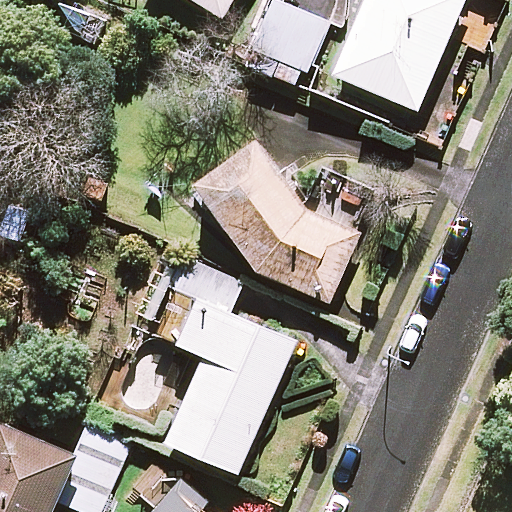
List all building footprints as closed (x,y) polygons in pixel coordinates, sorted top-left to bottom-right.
[(236,0),(194,0),(225,19),(236,0)] [(467,0),(369,0),(336,76),(420,112),(467,0)] [(329,24),(273,1),(248,65),(303,88),(329,24)] [(307,203),(260,142),(199,189),(262,272),(329,303),(366,237),(307,203)] [(244,285),(186,259),(173,287),(201,300),(182,345),(208,357),(170,443),(241,474),(298,343),(231,314),(244,285)] [(0,511),(57,511),(62,503),(82,511),(102,511),(134,441),(90,421),(75,455),(0,421),(0,511)] [(212,511),(179,488),(161,511),(212,511)]
